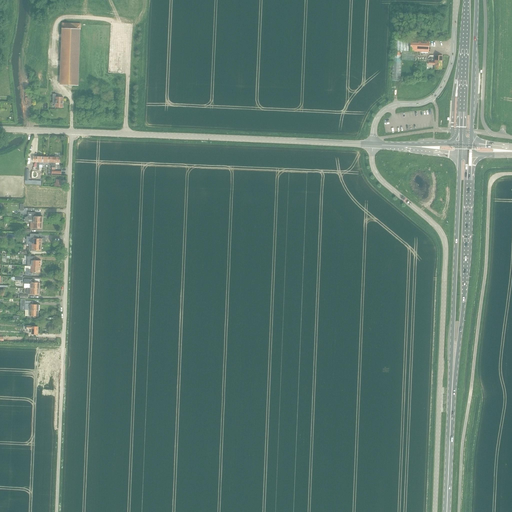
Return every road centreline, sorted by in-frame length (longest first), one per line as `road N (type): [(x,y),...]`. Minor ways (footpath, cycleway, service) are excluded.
road 1 (unclassified): [(434,511),(445,247),(437,227),(379,179),(372,144)]
road 2 (unclassified): [(55,511),(71,131)]
road 3 (unclassified): [(459,511),(489,186),(498,174),(511,174)]
road 4 (tertiary): [(372,144),(71,131)]
road 5 (primary): [(452,393),(470,149)]
road 6 (primary): [(460,149),(452,393)]
road 7 (unclassified): [(372,144),(382,111),(426,101),(439,89),(450,67),(456,0)]
road 8 (unclassified): [(511,137),(491,134),(483,123),(484,0)]
road 9 (primary): [(470,149),(476,0)]
road 10 (primary): [(466,0),(460,149)]
